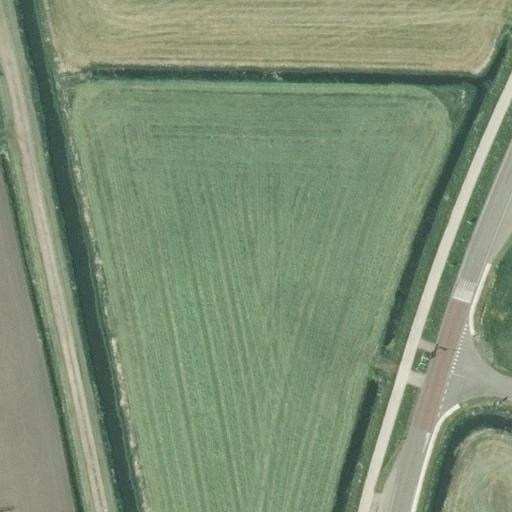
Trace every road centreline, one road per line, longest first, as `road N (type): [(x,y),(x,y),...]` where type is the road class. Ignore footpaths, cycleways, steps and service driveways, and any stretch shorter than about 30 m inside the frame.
road 1 (secondary): [(439,368),(511,165)]
road 2 (secondary): [(399,511),(439,368)]
